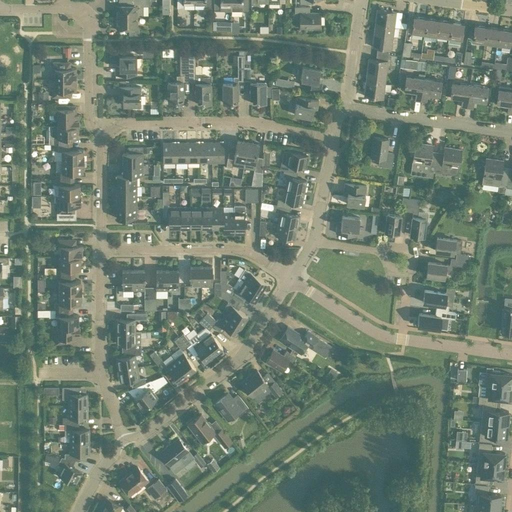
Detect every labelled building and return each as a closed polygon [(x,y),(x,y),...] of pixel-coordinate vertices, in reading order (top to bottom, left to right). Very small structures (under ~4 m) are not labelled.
[(143,15),(143,9),(143,5),(149,5),(149,0),(117,0),(116,5),(116,17),(137,17),(137,15),(143,15)] [(169,13),(169,0),(161,0),(162,13),(169,13)] [(177,0),(177,8),(184,8),(184,4),(194,4),(194,0),(177,0)] [(194,0),(194,4),(204,4),(204,8),(211,8),(211,0),(194,0)] [(221,7),(231,7),(231,0),(214,0),(214,10),(221,10),(221,7)] [(231,0),(231,7),(242,7),(242,11),(248,11),(248,0),(231,0)] [(295,7),(294,18),(300,18),(300,28),(320,28),(320,13),(310,13),(310,7),(295,7)] [(377,9),(375,23),(394,25),(396,12),(377,9)] [(426,18),(413,16),(411,31),(424,33),(426,18)] [(137,28),(137,17),(116,17),(116,29),(129,29),(129,35),(141,35),(141,28),(137,28)] [(424,33),(436,35),(438,20),(426,18),(424,33)] [(232,29),(232,20),(214,20),(214,28),(232,29)] [(436,35),(448,37),(450,21),(438,20),(436,35)] [(450,21),(448,37),(461,38),(463,23),(450,21)] [(378,48),(377,54),(388,55),(389,49),(391,50),(394,25),(375,23),(372,47),(378,48)] [(474,25),(472,40),(484,42),(487,27),(474,25)] [(487,27),(484,42),(497,44),(499,28),(487,27)] [(497,44),(496,49),(501,50),(502,44),(510,45),(511,30),(499,28),(497,44)] [(402,55),(410,56),(410,51),(411,43),(404,42),(402,55)] [(194,53),(194,50),(188,50),(188,54),(189,79),(195,79),(195,103),(211,103),(211,83),(210,83),(210,77),(202,76),(202,73),(195,73),(195,54),(195,53),(194,53)] [(473,65),(473,59),(471,58),(471,52),(465,51),(463,64),(473,65)] [(455,58),(445,56),(445,61),(454,62),(454,63),(461,64),(462,53),(455,52),(455,58)] [(189,79),(188,54),(179,54),(180,75),(177,75),(176,76),(176,81),(167,82),(168,102),(177,102),(178,103),(181,103),(182,101),(183,101),(183,79),(189,79)] [(388,55),(377,54),(376,59),(369,58),(366,80),(385,83),(388,61),(388,55)] [(238,81),(243,81),(243,66),(243,55),(232,55),(232,63),(237,63),(238,77),(233,77),(233,83),(223,83),(223,103),(238,103),(238,81)] [(137,57),(119,57),(119,68),(115,68),(115,75),(137,75),(137,57)] [(55,69),(55,80),(76,80),(76,68),(67,68),(67,62),(52,62),(52,59),(49,59),(49,66),(50,68),(52,68),(52,69),(55,69)] [(426,62),(418,61),(417,69),(425,70),(426,62)] [(250,66),(243,66),(243,81),(250,81),(250,103),(266,103),(266,93),(272,93),(272,88),(272,83),(255,83),(255,76),(250,76),(250,66)] [(320,70),(303,67),(299,85),(321,89),(322,82),(318,81),(320,70)] [(415,101),(420,102),(423,78),(413,77),(414,74),(407,74),(407,76),(406,76),(404,90),(416,92),(415,101)] [(426,102),(427,94),(439,95),(441,81),(423,78),(420,102),(426,102)] [(55,91),(51,91),(51,96),(70,96),(70,91),(76,91),(76,80),(55,80),(55,91)] [(383,98),(385,83),(366,80),(364,96),(383,98)] [(461,107),(466,108),(470,85),(453,82),(452,82),(450,97),(462,98),(461,107)] [(511,86),(499,84),(497,103),(508,105),(507,114),(511,114),(511,86)] [(485,102),(487,87),(470,85),(466,108),(472,109),(473,100),(485,102)] [(123,105),(140,105),(140,87),(119,87),(119,94),(123,94),(123,105)] [(311,118),(313,106),(317,107),(318,100),(297,96),(294,114),(311,118)] [(73,115),(73,111),(76,111),(76,106),(55,106),(55,115),(58,115),(58,126),(78,126),(79,126),(79,115),(73,115)] [(62,150),(62,161),(84,161),(84,154),(83,154),(83,150),(72,149),(72,137),(78,137),(78,126),(58,126),(57,126),(57,137),(54,137),(54,150),(62,150)] [(373,137),(370,157),(379,158),(378,165),(392,168),(394,153),(387,152),(389,139),(373,137)] [(234,160),(244,162),(248,142),(237,140),(234,155),(228,154),(226,167),(232,168),(234,160)] [(211,142),(199,143),(199,163),(211,162),(211,142)] [(223,142),(211,142),(211,162),(224,162),(223,142)] [(254,169),(254,171),(262,173),(263,160),(256,158),(259,144),(248,142),(244,162),(243,168),(254,169)] [(163,163),(175,163),(175,143),(163,143),(163,163)] [(187,143),(175,143),(175,163),(187,163),(187,143)] [(199,163),(199,143),(187,143),(187,163),(199,163)] [(414,143),(412,161),(429,164),(428,171),(433,171),(434,171),(437,154),(430,153),(432,145),(414,143)] [(139,146),(139,151),(123,151),(123,164),(143,164),(143,152),(142,152),(142,146),(139,146)] [(437,154),(434,171),(440,172),(440,173),(457,175),(458,168),(461,149),(444,147),(442,155),(437,154)] [(284,169),(284,170),(294,172),(295,166),(306,169),(308,156),(284,151),(281,163),(280,168),(284,169)] [(499,186),(505,187),(507,169),(501,168),(502,160),(486,158),(482,183),(499,186)] [(83,172),(83,168),(84,168),(84,161),(62,161),(56,161),(56,178),(74,178),(74,172),(83,172)] [(123,164),(123,175),(137,175),(143,175),(143,164),(123,164)] [(288,177),(285,189),(304,192),(306,181),(296,179),(297,173),(294,172),(284,170),(283,176),(288,177)] [(117,175),(117,186),(137,186),(137,175),(123,175),(117,175)] [(231,176),(230,184),(242,184),(242,176),(231,176)] [(59,196),(60,196),(80,196),(80,195),(80,184),(74,184),(74,178),(56,178),(56,185),(59,185),(59,196)] [(34,193),(42,193),(42,180),(34,180),(34,193)] [(344,192),(348,192),(346,204),(363,206),(366,186),(345,183),(344,192)] [(160,195),(161,185),(152,185),(151,194),(160,195)] [(117,186),(117,196),(137,197),(137,186),(117,186)] [(278,199),(276,205),(290,208),(291,202),(302,204),(304,192),(285,189),(283,200),(278,199)] [(211,199),(212,190),(203,190),(202,199),(211,199)] [(57,207),(57,213),(75,213),(74,207),(81,207),(81,195),(80,195),(80,196),(60,196),(60,207),(57,207)] [(41,208),(41,196),(32,196),(32,207),(41,208)] [(117,196),(117,207),(137,207),(137,197),(117,196)] [(401,211),(407,211),(408,198),(402,198),(401,208),(396,207),(395,214),(387,213),(385,232),(398,233),(401,211)] [(426,213),(425,212),(424,211),(418,211),(420,200),(408,198),(407,211),(413,212),(410,235),(423,236),(426,214),(426,213)] [(233,204),(233,212),(233,232),(245,232),(245,212),(244,212),(244,204),(233,204)] [(289,214),(290,208),(276,205),(274,205),(272,211),(281,212),(278,224),(297,228),(299,216),(289,214)] [(137,217),(137,207),(117,207),(117,217),(137,217)] [(168,227),(179,227),(179,207),(168,207),(168,227)] [(190,207),(179,207),(179,227),(190,227),(190,207)] [(201,227),(201,207),(190,207),(190,227),(201,227)] [(212,207),(201,207),(201,227),(212,227),(212,207)] [(223,207),(212,207),(212,227),(222,227),(223,227),(223,212),(223,207)] [(233,232),(233,212),(223,212),(223,227),(222,227),(222,232),(233,232)] [(357,236),(359,218),(342,215),(340,227),(336,226),(336,233),(357,236)] [(294,239),(297,228),(278,224),(276,236),(294,239)] [(456,253),(455,259),(468,261),(469,255),(460,254),(462,240),(437,237),(435,251),(456,253)] [(60,257),(80,257),(81,257),(82,246),(75,246),(76,240),(58,240),(58,246),(60,246),(60,257)] [(0,277),(1,277),(1,264),(8,264),(8,258),(0,257),(0,277)] [(80,268),(80,257),(60,257),(59,257),(59,268),(57,268),(57,274),(74,274),(74,268),(80,268)] [(455,259),(451,259),(450,265),(428,262),(426,275),(445,278),(446,269),(452,270),(453,265),(467,267),(468,261),(455,259)] [(190,286),(201,286),(201,266),(190,266),(190,286)] [(212,286),(212,266),(201,266),(201,286),(212,286)] [(238,278),(243,281),(260,292),(266,283),(250,272),(244,268),(238,278)] [(122,290),(133,290),(133,270),(122,270),(122,290)] [(133,290),(144,290),(144,270),(133,270),(133,290)] [(156,270),(156,290),(167,290),(167,270),(156,270)] [(178,270),(167,270),(167,290),(178,290),(178,270)] [(59,281),(59,292),(82,292),(82,285),(80,285),(80,280),(74,280),(74,274),(57,274),(57,281),(59,281)] [(220,289),(233,297),(237,290),(246,296),(254,301),(260,292),(243,281),(240,287),(238,286),(236,288),(228,283),(226,283),(220,283),(220,289)] [(239,301),(233,297),(220,289),(220,295),(228,300),(225,305),(228,307),(223,314),(242,325),(248,316),(235,308),(239,301)] [(424,290),(423,302),(436,304),(436,309),(447,311),(448,305),(444,305),(446,293),(424,290)] [(55,309),(72,309),(72,305),(74,305),(74,303),(80,303),(80,298),(82,298),(82,292),(59,292),(59,303),(55,303),(55,309)] [(503,316),(501,331),(511,331),(511,307),(504,307),(504,309),(502,309),(501,316),(503,316)] [(57,327),(58,327),(78,327),(78,326),(78,315),(72,315),(72,309),(55,309),(55,316),(57,316),(57,327)] [(419,313),(417,325),(439,328),(441,316),(447,317),(454,318),(455,312),(447,311),(436,309),(435,315),(419,313)] [(135,332),(135,330),(135,320),(147,320),(147,313),(127,313),(127,319),(116,319),(116,331),(135,332)] [(222,326),(224,327),(236,334),(242,325),(223,314),(221,318),(219,317),(217,317),(215,320),(207,313),(203,317),(213,326),(218,331),(222,326)] [(199,322),(205,327),(208,330),(209,330),(213,326),(203,317),(199,314),(196,317),(200,321),(199,322)] [(58,337),(56,337),(56,344),(73,344),(73,338),(79,338),(79,326),(78,326),(78,327),(58,327),(58,337)] [(205,327),(197,333),(201,338),(214,354),(222,347),(210,332),(209,330),(208,330),(205,327)] [(304,337),(289,328),(281,340),(301,353),(306,345),(328,359),(335,349),(308,331),(304,337)] [(127,343),(127,350),(141,349),(141,343),(140,330),(135,330),(135,332),(116,331),(116,343),(127,343)] [(184,333),(179,337),(187,347),(191,344),(192,343),(189,339),(184,333)] [(201,338),(197,333),(189,339),(192,343),(191,344),(193,345),(205,361),(214,354),(201,338)] [(187,347),(179,337),(174,341),(182,351),(187,347)] [(141,354),(141,349),(127,350),(127,356),(116,358),(118,370),(137,367),(135,355),(141,354)] [(281,371),(289,360),(293,362),(296,357),(286,351),(283,356),(273,350),(265,361),(281,371)] [(149,355),(157,365),(162,361),(154,351),(149,355)] [(183,352),(174,359),(187,375),(196,368),(183,352)] [(166,366),(178,382),(187,375),(174,359),(166,366)] [(132,388),(137,386),(145,383),(144,378),(139,379),(137,367),(118,370),(120,382),(131,380),(132,388)] [(457,368),(456,379),(465,380),(466,369),(457,368)] [(485,384),(487,384),(511,386),(511,374),(499,373),(499,371),(492,370),(491,372),(486,371),(485,384)] [(282,391),(274,381),(268,385),(257,371),(249,378),(248,377),(241,382),(252,396),(253,395),(257,401),(264,396),(263,395),(270,390),(276,396),(282,391)] [(151,380),(145,383),(137,386),(142,393),(134,400),(138,406),(142,412),(149,407),(147,405),(157,397),(153,392),(157,389),(151,380)] [(478,402),(483,402),(495,403),(496,396),(510,398),(510,397),(511,397),(511,388),(511,386),(487,384),(486,396),(479,395),(478,402)] [(77,406),(87,406),(87,394),(77,394),(77,388),(63,388),(63,400),(68,400),(68,406),(77,406)] [(239,396),(233,400),(227,393),(215,403),(228,420),(232,417),(237,417),(248,408),(239,396)] [(495,403),(483,402),(481,421),(506,423),(507,423),(508,415),(507,414),(507,412),(494,410),(495,403)] [(87,418),(87,406),(77,406),(68,406),(68,417),(63,417),(63,424),(77,424),(77,418),(87,418)] [(221,428),(216,433),(201,414),(188,424),(202,442),(213,433),(225,447),(232,442),(221,428)] [(507,432),(507,423),(506,423),(481,421),(480,439),(492,440),(492,434),(505,435),(505,432),(507,432)] [(77,424),(63,424),(58,424),(58,429),(64,429),(64,435),(70,435),(70,442),(89,442),(89,430),(79,430),(79,424),(77,424)] [(458,430),(458,438),(469,438),(469,430),(458,430)] [(170,466),(188,451),(178,438),(160,453),(170,466)] [(65,458),(75,461),(78,461),(78,454),(89,454),(89,442),(70,442),(70,454),(65,454),(65,458)] [(479,443),(477,463),(503,465),(504,452),(491,450),(491,444),(479,443)] [(206,462),(197,451),(191,455),(200,466),(206,462)] [(75,461),(65,458),(61,457),(59,461),(64,463),(58,474),(75,484),(81,472),(72,467),(75,461)] [(219,465),(213,457),(206,462),(213,470),(219,465)] [(503,465),(477,463),(476,481),(488,482),(489,476),(502,477),(502,476),(503,476),(504,465),(503,465)] [(129,495),(148,480),(137,467),(119,482),(129,495)] [(165,483),(178,498),(186,493),(173,477),(165,483)] [(158,479),(152,484),(161,494),(163,497),(168,493),(166,490),(167,489),(158,479)] [(498,507),(499,507),(500,497),(499,497),(499,494),(487,493),(488,487),(475,486),(474,492),(477,493),(476,505),(498,507)] [(108,498),(100,511),(118,511),(122,506),(108,498)] [(123,507),(126,511),(137,511),(130,502),(123,507)]
